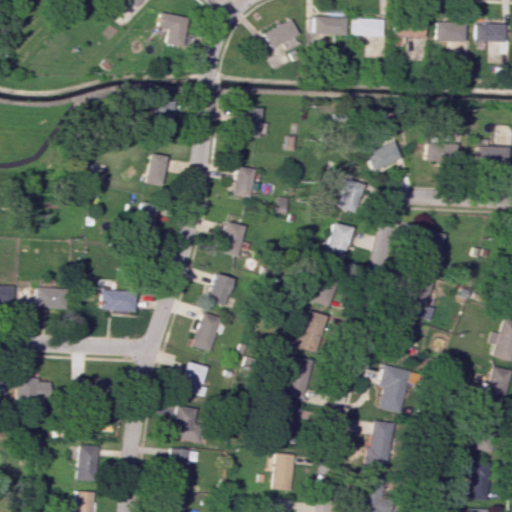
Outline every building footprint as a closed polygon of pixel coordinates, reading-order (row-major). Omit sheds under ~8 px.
[(176,45),(180,16),(154,12),(152,27),(161,28),(159,42),(176,45)] [(339,34),(340,16),(308,15),(307,33),(339,34)] [(297,43),(286,18),(258,31),(271,61),(284,56),(281,50),(297,43)] [(375,35),(376,18),(346,18),(346,34),(375,35)] [(417,37),(417,21),(387,20),(387,36),(417,37)] [(459,22),(429,21),(429,40),(458,41),(459,22)] [(499,23),(469,22),(468,40),(498,41),(499,23)] [(147,126),(167,127),(169,100),(148,99),(147,126)] [(255,107),(236,106),(236,136),(261,137),(261,122),(255,122),(255,107)] [(470,164),(506,165),(506,124),(486,124),(485,139),(470,139),(470,164)] [(366,169),(394,159),(387,141),(360,151),(366,169)] [(453,162),(452,142),(418,143),(418,163),(453,162)] [(162,155),(145,153),(140,182),(158,184),(162,155)] [(250,167),(232,165),(229,195),(247,197),(250,167)] [(358,182),(328,176),(325,188),(335,190),(332,207),(352,211),(358,182)] [(146,233),(153,205),(136,201),(128,228),(146,233)] [(245,242),(236,241),(240,225),(220,221),(214,251),(233,256),(234,252),(242,253),(245,242)] [(321,253),(340,258),(348,226),(328,222),(321,253)] [(440,233),(421,229),(411,266),(436,272),(439,260),(434,258),(440,233)] [(227,278),(210,274),(203,299),(219,304),(227,278)] [(398,313),(416,318),(426,280),(407,275),(398,313)] [(309,301),(324,306),(332,284),(317,278),(309,301)] [(0,303),(8,304),(8,285),(0,284),(0,303)] [(60,287),(30,286),(30,307),(59,308),(60,287)] [(130,290),(95,289),(95,309),(129,311),(130,290)] [(322,315),(301,310),(292,345),(313,351),(322,315)] [(187,345),(206,350),(216,317),(197,311),(187,345)] [(483,342),(490,344),(487,356),(508,361),(511,342),(511,320),(498,317),(494,332),(486,331),(483,342)] [(403,357),(409,329),(391,325),(384,353),(403,357)] [(280,394),(299,398),(307,359),(288,355),(280,394)] [(200,397),(203,386),(197,385),(202,366),(183,361),(175,390),(200,397)] [(374,407),(398,412),(408,370),(379,364),(374,385),(378,385),(374,407)] [(507,370),(488,365),(480,399),(498,403),(507,370)] [(11,377),(10,399),(46,400),(47,379),(11,377)] [(101,385),(75,383),(73,406),(99,408),(101,385)] [(270,439),(292,441),(295,406),(274,404),(270,439)] [(167,437),(194,440),(197,408),(170,405),(167,437)] [(469,450),(487,451),(489,413),(471,412),(469,450)] [(391,423),(367,419),(360,468),(384,471),(391,423)] [(94,445),(74,444),(72,479),(93,480),(94,445)] [(182,485),(184,448),(163,447),(162,484),(182,485)] [(268,489),(288,489),(289,453),(269,453),(268,489)] [(484,458),(464,459),(466,499),(485,498),(484,458)] [(355,511),(378,511),(380,478),(357,478),(355,511)] [(88,511),(89,491),(71,490),(70,511),(88,511)] [(180,511),(181,495),(161,494),(160,511),(180,511)] [(286,511),(287,499),(264,498),(263,511),(286,511)]
